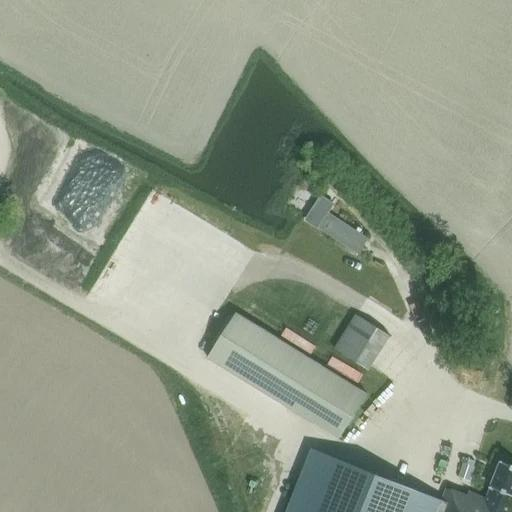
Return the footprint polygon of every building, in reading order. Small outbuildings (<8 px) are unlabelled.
[(358,254),(368,239),(328,213),(319,228),(358,254)] [(333,271),(336,263),(306,249),(302,257),(333,271)] [(377,283),(368,297),(387,309),(396,295),(377,283)] [(339,439),(367,395),(236,314),(208,358),(339,439)] [(369,371),(391,337),(357,315),(335,349),(369,371)] [(442,501),(388,478),(313,448),(287,511),(511,511),(511,465),(501,462),(486,500),(469,493),(467,497),(447,489),(442,501)] [(464,464),(459,478),(469,481),(474,467),(464,464)]
